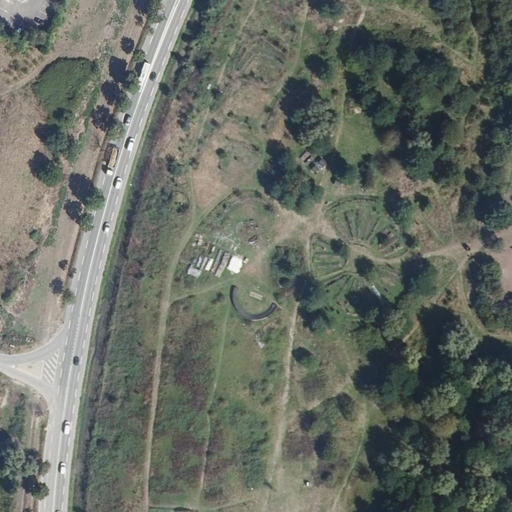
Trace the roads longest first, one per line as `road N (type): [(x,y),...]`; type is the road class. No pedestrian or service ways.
road 1 (primary): [(69,511),(94,323),(116,229),(193,0)]
road 2 (primary): [(168,0),(89,240),(47,511)]
road 3 (primary): [(53,511),(67,388),(105,202),(172,12)]
